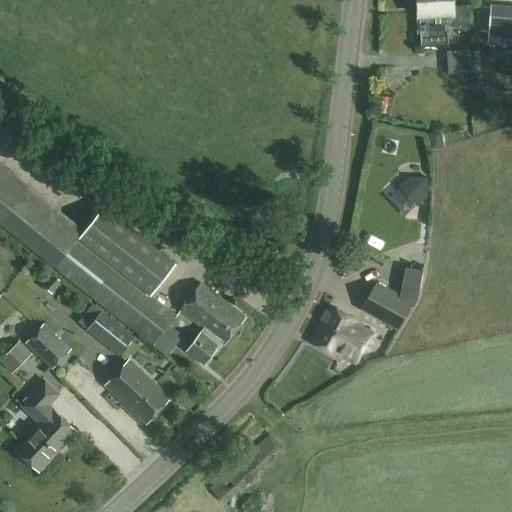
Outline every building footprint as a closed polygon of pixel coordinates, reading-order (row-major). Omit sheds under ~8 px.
[(418,0),(419,17),(420,17),(422,47),(448,45),(447,28),(457,28),(457,31),(468,31),(467,6),(453,7),(453,0),(418,0)] [(488,43),(511,44),(511,12),(491,11),(488,43)] [(470,65),(470,49),(446,50),(447,66),(470,65)] [(85,230),(0,161),(0,223),(55,268),(85,230)] [(408,177),(401,183),(420,203),(427,197),(427,177),(408,177)] [(104,206),(85,230),(55,268),(166,356),(182,335),(170,324),(176,316),(151,296),(177,264),(104,206)] [(284,244),(290,222),(277,219),(271,240),(284,244)] [(401,297),(413,303),(412,304),(414,305),(417,300),(423,272),(407,268),(401,297)] [(54,274),(44,285),(53,293),(63,282),(54,274)] [(378,283),(363,309),(398,329),(413,303),(401,297),(378,283)] [(225,344),(245,317),(202,284),(182,311),(204,328),(191,346),(208,358),(221,340),(225,344)] [(356,362),(373,333),(361,326),(362,323),(331,305),(311,340),(342,358),(344,355),(356,362)] [(120,355),(134,337),(102,312),(88,330),(120,355)] [(44,325),(27,343),(53,368),(70,350),(44,325)] [(20,340),(0,359),(0,363),(10,374),(32,352),(20,340)] [(170,398),(129,360),(106,386),(147,423),(170,398)] [(39,470),(75,431),(48,405),(58,395),(46,383),(24,406),(43,424),(19,450),(39,470)] [(255,438),(207,486),(226,505),(274,457),(255,438)] [(208,511),(204,501),(180,510),(180,511),(208,511)]
